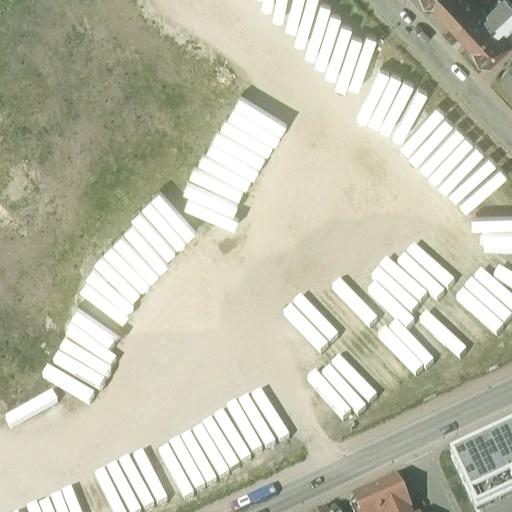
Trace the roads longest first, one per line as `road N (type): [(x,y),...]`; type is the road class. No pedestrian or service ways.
road 1 (residential): [(511,133),(383,0)]
road 2 (tertiary): [(412,439),(255,511)]
